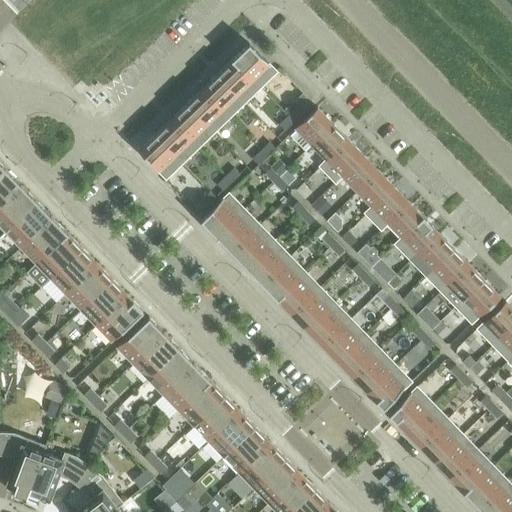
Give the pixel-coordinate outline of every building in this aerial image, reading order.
[(276,71),(249,43),(233,59),(260,87),(276,71)] [(260,87),(233,59),(217,74),(245,102),(260,87)] [(245,102),(217,74),(202,89),(229,117),(245,102)] [(229,117),(202,89),(186,104),(214,132),(229,117)] [(214,132),(186,104),(171,119),(198,147),(214,132)] [(311,145),(333,123),(317,107),(295,128),(311,145)] [(294,122),(302,113),(296,108),(288,116),(294,122)] [(285,130),(294,122),(288,116),(280,124),(285,130)] [(198,147),(171,119),(155,134),(182,162),(198,147)] [(320,166),(348,139),(333,123),(311,145),(325,159),(319,165),(320,166)] [(182,162),(155,134),(139,150),(166,178),(182,162)] [(335,182),(363,155),(348,139),(320,166),(335,182)] [(267,156),(275,148),(270,142),(261,150),(267,156)] [(258,164),(267,156),(261,150),(253,159),(258,164)] [(356,191),(378,170),(363,155),(335,182),(336,183),(342,177),(356,191)] [(232,182),(240,173),(234,168),(226,176),(232,182)] [(279,176),(271,168),(265,173),(273,182),(279,176)] [(0,206),(22,185),(7,170),(0,176),(0,206)] [(365,213),(393,186),(378,170),(356,191),(370,206),(364,212),(365,213)] [(223,190),(232,182),(226,176),(218,184),(223,190)] [(287,184),(279,176),(273,182),(281,190),(287,184)] [(0,226),(5,232),(37,201),(22,185),(0,206),(0,226)] [(380,228),(408,201),(393,186),(365,213),(380,228)] [(207,205),(216,197),(210,191),(202,199),(207,205)] [(217,236),(245,209),(229,193),(201,220),(217,236)] [(20,247),(52,216),(37,201),(5,232),(20,247)] [(306,210),(298,201),(292,207),(300,215),(306,210)] [(395,244),(423,217),(408,201),(380,228),(382,230),(388,224),(400,237),(394,243),(395,244)] [(232,252),(260,225),(245,209),(217,236),(232,252)] [(314,218),(306,210),(300,215),(309,224),(314,218)] [(35,263),(67,232),(52,216),(20,247),(35,263)] [(410,259),(438,232),(423,217),(395,244),(410,259)] [(247,267),(275,240),(260,225),(232,252),(247,267)] [(50,278),(82,247),(67,232),(35,263),(50,278)] [(336,241),(328,232),(322,238),(330,246),(336,241)] [(426,275),(454,248),(438,232),(410,259),(426,275)] [(262,283),(290,256),(275,240),(247,267),(262,283)] [(344,249),(336,241),(330,246),(339,255),(344,249)] [(65,294),(97,263),(82,247),(50,278),(65,294)] [(441,291),(469,263),(454,248),(426,275),(441,291)] [(277,298),(305,271),(290,256),(262,283),(277,298)] [(80,309),(112,278),(97,263),(65,294),(80,309)] [(366,272),(358,263),(352,269),(360,277),(366,272)] [(456,306),(484,279),(469,263),(441,291),(456,306)] [(292,314),(320,287),(305,271),(277,298),(292,314)] [(374,280),(366,272),(360,277),(369,286),(374,280)] [(95,325),(127,294),(112,278),(80,309),(95,325)] [(472,322),(499,295),(484,279),(456,306),(472,322)] [(307,329),(335,302),(320,287),(292,314),(307,329)] [(111,341),(143,310),(127,294),(95,325),(111,341)] [(397,303),(388,295),(383,300),(391,309),(397,303)] [(493,345),(511,326),(511,308),(505,301),(477,328),(493,345)] [(322,345),(350,318),(335,302),(307,329),(322,345)] [(16,311),(8,303),(2,308),(10,317),(16,311)] [(405,312),(397,303),(391,309),(399,317),(405,312)] [(24,320),(16,311),(10,317),(19,325),(24,320)] [(133,363),(165,332),(149,316),(117,347),(133,363)] [(337,361),(365,333),(350,318),(322,345),(337,361)] [(427,334),(418,326),(413,331),(421,340),(427,334)] [(508,360),(511,356),(511,326),(493,345),(508,360)] [(148,379),(180,348),(165,332),(133,363),(148,379)] [(352,376),(380,349),(365,333),(337,361),(352,376)] [(46,342),(38,334),(32,339),(41,348),(46,342)] [(435,343),(427,334),(421,340),(429,348),(435,343)] [(55,351),(46,342),(41,348),(49,356),(55,351)] [(163,394),(195,363),(180,348),(148,379),(163,394)] [(367,392),(395,364),(380,349),(352,376),(367,392)] [(70,366),(61,358),(56,363),(64,372),(70,366)] [(178,410),(210,379),(195,363),(163,394),(178,410)] [(383,408),(411,381),(395,364),(367,392),(383,408)] [(464,373),(456,364),(450,370),(458,378),(464,373)] [(472,381),(464,373),(458,378),(467,387),(472,381)] [(193,425),(225,394),(210,379),(178,410),(193,425)] [(506,393),(497,384),(491,390),(499,399),(506,393)] [(405,430),(433,403),(417,387),(389,414),(405,430)] [(99,396),(90,388),(85,393),(93,402),(99,396)] [(511,403),(511,399),(506,393),(499,399),(508,407),(511,403)] [(208,441),(240,410),(225,394),(193,425),(208,441)] [(494,404),(486,395),(480,401),(488,409),(494,404)] [(107,405),(99,396),(93,402),(101,410),(107,405)] [(420,446),(448,419),(433,403),(405,430),(420,446)] [(502,412),(494,404),(488,409),(497,418),(502,412)] [(223,456),(255,425),(240,410),(208,441),(223,456)] [(129,427),(120,419),(115,424),(123,433),(129,427)] [(435,461),(463,434),(448,419),(420,446),(435,461)] [(238,472),(270,441),(255,425),(223,456),(238,472)] [(137,436),(129,427),(123,433),(131,441),(137,436)] [(25,498),(46,445),(14,433),(0,432),(0,453),(6,454),(16,458),(6,484),(15,487),(13,493),(25,498)] [(450,477),(478,450),(463,434),(435,461),(450,477)] [(253,488),(285,457),(270,441),(238,472),(253,488)] [(77,483),(90,466),(77,456),(64,452),(62,459),(44,452),(46,445),(25,498),(38,503),(40,497),(49,500),(59,474),(69,478),(77,483)] [(159,458),(150,450),(145,456),(153,464),(159,458)] [(465,492),(493,465),(478,450),(450,477),(465,492)] [(268,503),(300,472),(285,457),(253,488),(268,503)] [(167,467),(159,458),(153,464),(161,472),(167,467)] [(480,508),(508,481),(493,465),(465,492),(480,508)] [(109,511),(123,502),(102,475),(90,466),(77,483),(84,489),(91,498),(73,511),(109,511)] [(277,511),(290,511),(315,488),(300,472),(268,503),(277,511)] [(483,511),(506,511),(511,506),(511,484),(508,481),(480,508),(483,511)] [(183,495),(175,487),(169,492),(177,501),(183,495)] [(321,511),(330,503),(315,488),(290,511),(321,511)] [(191,503),(183,495),(177,501),(186,509),(191,503)] [(121,511),(117,507),(124,502),(123,502),(109,511),(121,511)] [(338,511),(330,503),(321,511),(338,511)]
